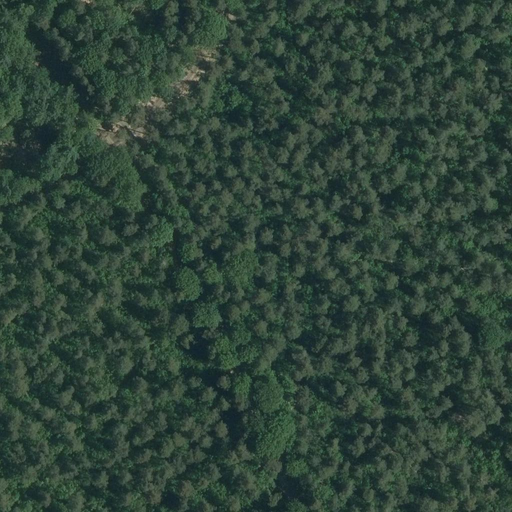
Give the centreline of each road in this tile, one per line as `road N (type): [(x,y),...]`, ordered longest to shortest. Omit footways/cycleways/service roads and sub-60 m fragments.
road 1 (track): [(511,345),(371,238),(301,232),(272,240),(200,282),(0,506)]
road 2 (track): [(305,511),(253,382),(200,282),(109,140),(2,0)]
road 3 (track): [(250,0),(129,131),(0,196)]
